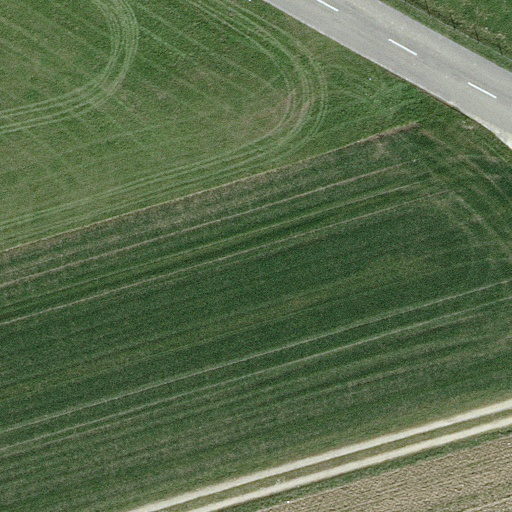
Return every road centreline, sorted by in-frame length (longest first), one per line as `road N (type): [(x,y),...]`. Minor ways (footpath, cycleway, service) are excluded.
road 1 (track): [(186,511),(511,413)]
road 2 (tertiary): [(308,0),(511,110)]
